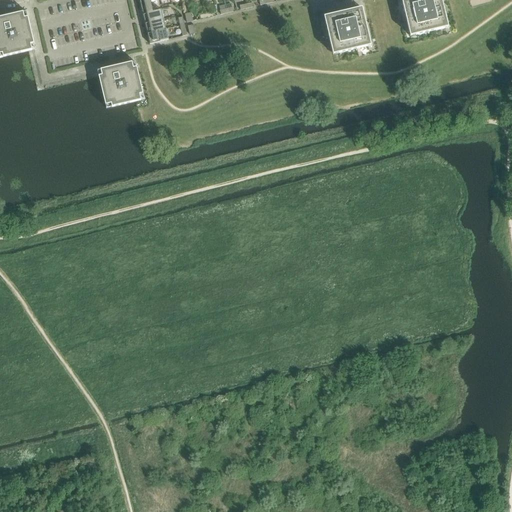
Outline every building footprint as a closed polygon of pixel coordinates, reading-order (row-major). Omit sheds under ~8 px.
[(138,0),(142,15),(153,12),(151,3),(160,0),(138,0)] [(441,0),(401,0),(410,37),(448,28),(441,0)] [(362,8),(324,17),(333,55),(371,46),(362,8)] [(153,12),(142,15),(145,25),(164,20),(161,10),(153,12)] [(0,58),(36,50),(27,12),(0,17),(0,58)] [(164,20),(145,25),(147,34),(166,30),(164,20)] [(166,30),(147,34),(150,45),(169,40),(166,30)] [(135,62),(97,71),(99,78),(107,109),(144,100),(135,62)]
